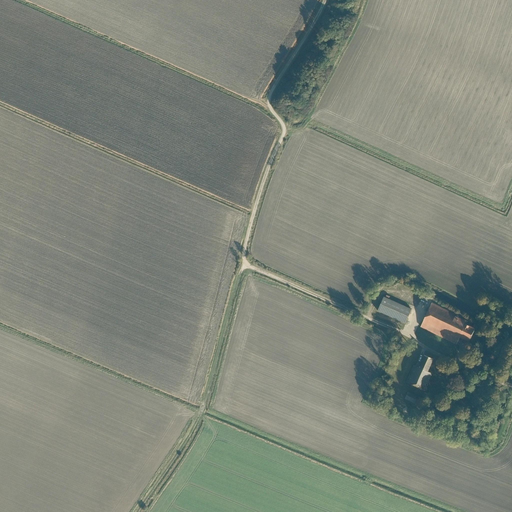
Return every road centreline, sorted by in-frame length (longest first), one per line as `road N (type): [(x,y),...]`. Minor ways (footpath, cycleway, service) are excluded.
road 1 (track): [(325,0),(275,84),(279,138),(241,263)]
road 2 (track): [(142,511),(199,421),(241,263)]
road 3 (track): [(241,263),(414,340)]
